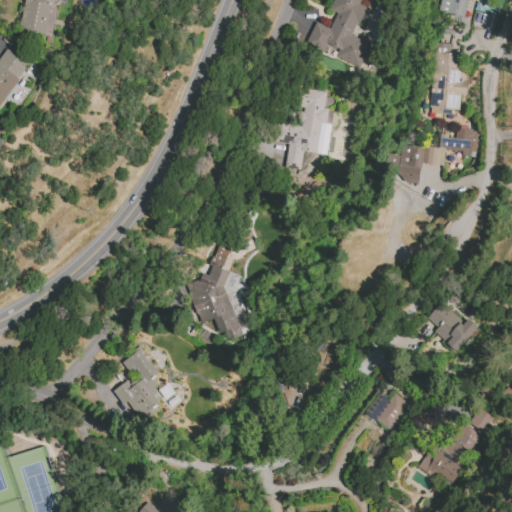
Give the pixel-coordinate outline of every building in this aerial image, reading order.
[(24,0),(20,29),(51,34),(56,2),(63,3),(63,0),(24,0)] [(315,22),(304,47),(323,55),(324,54),(359,69),(369,45),(349,36),(355,22),(358,24),(365,7),(357,4),(358,0),(330,0),(325,13),(333,17),(329,28),(315,22)] [(468,0),(441,0),(439,11),(465,16),(468,0)] [(0,105),(28,64),(5,48),(0,55),(0,105)] [(275,141),(288,143),(285,168),(299,170),(302,150),(324,153),(328,124),(325,123),(327,108),(323,108),(325,92),(296,88),(294,109),(302,110),(299,125),(277,122),(275,141)] [(478,131),(455,129),(454,137),(439,135),(438,148),(410,144),(408,166),(421,168),(421,163),(442,166),(444,150),(476,154),(478,131)] [(240,335),(230,339),(226,330),(218,333),(212,318),(199,323),(185,286),(199,280),(201,274),(209,277),(212,267),(208,265),(211,257),(213,258),(219,242),(246,229),(255,249),(232,260),(227,270),(230,271),(222,287),(240,335)] [(427,320),(437,327),(432,335),(458,352),(475,325),(466,319),(465,321),(437,304),(427,320)] [(127,381),(113,391),(122,404),(126,401),(138,417),(158,402),(153,395),(157,392),(154,388),(158,385),(153,378),(159,373),(150,361),(149,361),(138,347),(126,356),(127,358),(122,362),(129,373),(134,370),(141,379),(131,386),(127,381)] [(388,401),(384,398),(378,405),(376,403),(367,414),(387,430),(407,404),(394,393),(388,401)] [(493,418),(478,408),(468,422),(482,433),(493,418)] [(452,485),(461,465),(462,466),(479,434),(457,423),(446,445),(440,442),(437,448),(431,445),(419,468),(452,485)] [(137,511),(155,511),(146,503),(137,511)]
